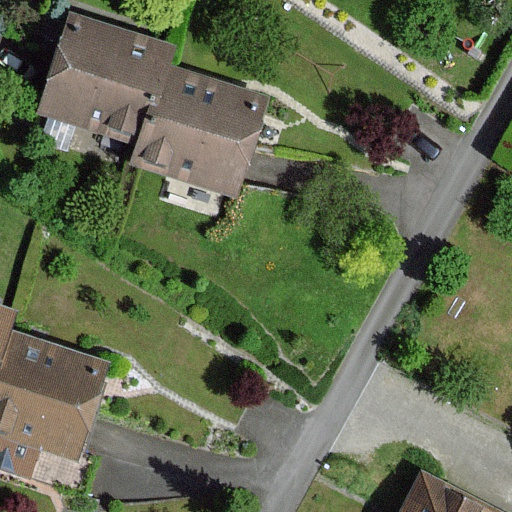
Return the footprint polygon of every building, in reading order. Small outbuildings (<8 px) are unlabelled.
[(70,16),(41,112),(141,141),(164,65),(170,45),(70,16)] [(236,189),(264,95),(164,65),(141,141),(136,160),(236,189)] [(0,308),(0,358),(8,332),(14,312),(0,308)] [(0,432),(80,456),(108,362),(8,332),(0,358),(0,432)] [(492,511),(419,475),(399,511),(492,511)]
